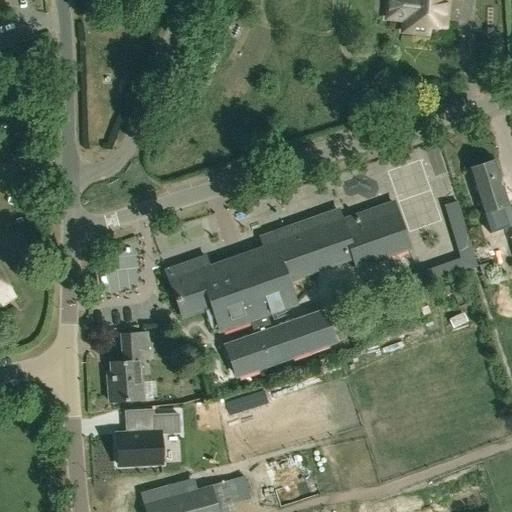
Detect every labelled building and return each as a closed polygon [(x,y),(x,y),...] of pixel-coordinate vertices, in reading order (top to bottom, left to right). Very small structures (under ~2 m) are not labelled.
[(386,0),(385,14),(404,16),(402,31),(426,33),(427,25),(443,27),(445,0),(386,0)] [(481,213),(507,205),(493,161),(467,169),(481,213)] [(462,216),(458,203),(457,201),(443,205),(448,221),(462,216)] [(409,248),(393,203),(341,221),(337,211),(260,237),(264,248),(208,267),(205,257),(166,270),(182,317),(212,307),(220,330),(250,320),(255,335),(225,345),(236,376),(335,341),(324,311),(272,329),(266,314),(295,304),(287,281),(353,258),(356,266),(409,248)] [(481,275),(490,272),(487,263),(478,266),(481,275)] [(407,291),(424,285),(419,272),(402,278),(407,291)] [(458,276),(440,282),(444,294),(462,288),(458,276)] [(0,306),(15,298),(2,277),(0,278),(0,306)] [(109,402),(142,400),(139,350),(147,349),(146,333),(120,335),(122,362),(110,363),(112,385),(108,385),(109,402)] [(158,433),(118,434),(119,464),(161,463),(160,436),(176,436),(175,418),(158,419),(158,433)] [(234,511),(232,503),(228,482),(209,487),(194,491),(191,479),(170,485),(141,493),(145,511),(234,511)]
